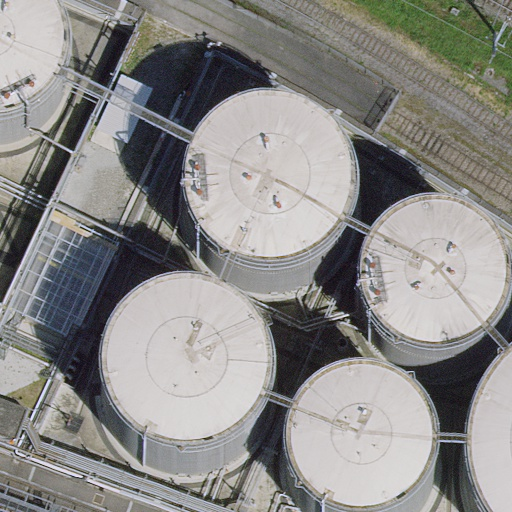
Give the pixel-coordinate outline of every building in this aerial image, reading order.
[(18,0),(0,0),(0,151),(21,152),(49,139),(68,121),(78,101),(82,75),(77,49),(62,24),(43,9),(18,0)] [(262,124),(230,137),(204,162),(193,189),(192,224),(201,248),(223,274),(249,288),(281,292),(307,285),(337,265),(355,235),(359,201),(350,170),(329,143),(298,127),(262,124)] [(464,373),(493,357),(509,337),(511,329),(511,276),(506,262),(493,247),(469,233),(441,229),(411,238),(392,252),(379,273),(372,302),(381,336),(405,363),(436,375),(464,373)] [(193,306),(163,309),(134,325),(111,353),(102,389),(109,426),(129,455),(160,474),(190,478),(219,473),(242,459),(264,432),(274,399),(272,370),(256,339),(227,315),(193,306)] [(511,511),(511,382),(501,391),(486,409),(472,440),(467,480),(471,506),(473,511),(511,511)] [(414,511),(415,511),(428,489),(433,458),(426,430),(410,409),(381,392),(350,389),(321,399),(297,422),(286,449),(288,484),(304,511),(414,511)]
